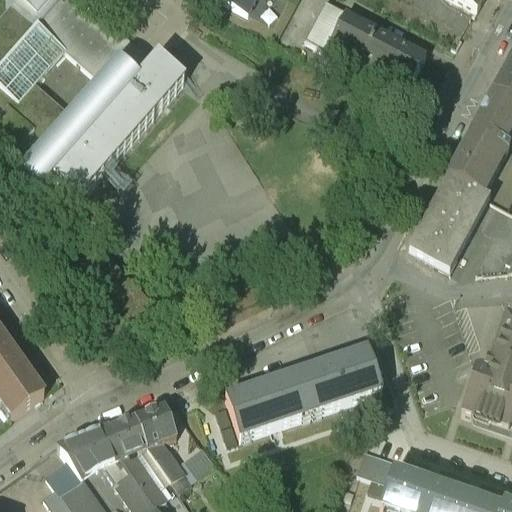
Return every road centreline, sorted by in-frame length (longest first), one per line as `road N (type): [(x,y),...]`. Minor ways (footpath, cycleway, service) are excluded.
road 1 (residential): [(365,276),(296,340),(103,414)]
road 2 (residential): [(511,19),(365,276)]
road 3 (residential): [(365,276),(415,417),(424,428),(511,459)]
road 4 (residential): [(103,414),(0,271)]
